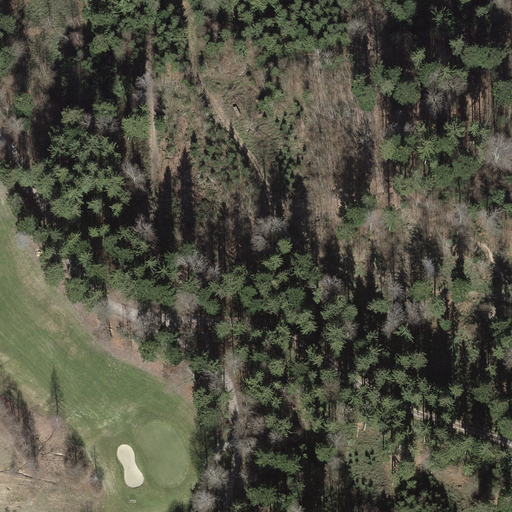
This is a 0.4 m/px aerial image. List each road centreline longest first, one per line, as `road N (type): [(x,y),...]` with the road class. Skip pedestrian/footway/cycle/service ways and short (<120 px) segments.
road 1 (track): [(511,300),(362,278),(296,242),(205,88),(172,0)]
road 2 (track): [(511,443),(393,403),(275,332),(130,315)]
road 3 (track): [(167,0),(149,51),(153,227),(168,281),(197,320)]
road 4 (track): [(130,315),(78,274),(0,129)]
road 5 (track): [(223,511),(238,428),(229,383),(211,358)]
